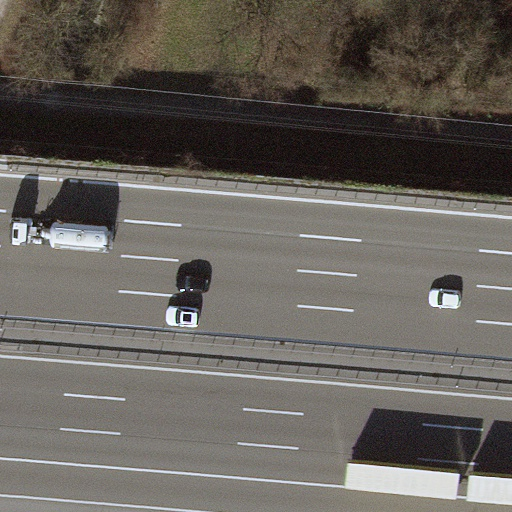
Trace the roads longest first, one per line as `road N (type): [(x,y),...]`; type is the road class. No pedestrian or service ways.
road 1 (motorway): [(0,407),(511,462)]
road 2 (motorway): [(511,289),(0,246)]
road 3 (motorway): [(0,477),(295,501),(511,488)]
